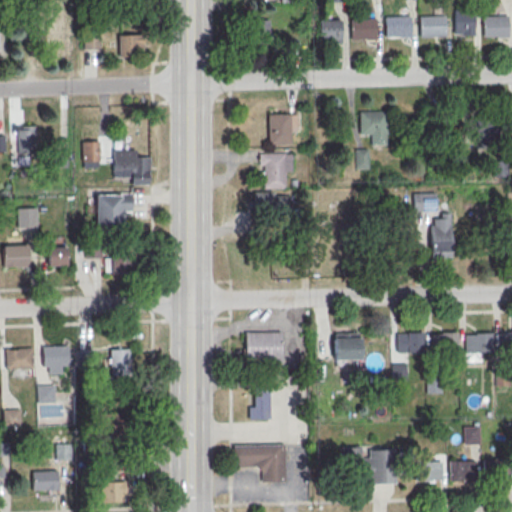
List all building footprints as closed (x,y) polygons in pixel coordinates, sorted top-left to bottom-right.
[(65,49),(65,1),(48,1),(48,25),(42,25),(42,49),(65,49)] [(454,9),(473,9),(473,36),(461,36),(461,34),(454,34),(454,9)] [(418,16),(445,15),(445,36),(419,36),(418,16)] [(482,16),(508,15),(509,36),(482,36),(482,16)] [(384,16),(410,16),(410,36),(384,37),(384,16)] [(269,19),(251,19),(251,46),(269,46),(269,19)] [(349,19),(375,19),(376,39),(350,40),(349,19)] [(316,21),(343,21),(343,42),(317,42),(316,21)] [(82,48),(97,48),(97,30),(82,30),(82,48)] [(142,34),(117,34),(117,55),(142,55),(142,34)] [(369,144),(385,144),(385,110),(358,110),(358,134),(369,134),(369,144)] [(267,115),(289,114),(289,115),(295,115),(296,131),(289,132),(290,145),(268,146),(267,115)] [(35,154),(35,125),(16,125),(16,154),(35,154)] [(81,143),(99,143),(99,161),(82,161),(81,143)] [(354,148),(354,168),(368,168),(368,148),(354,148)] [(49,150),(67,150),(67,167),(50,168),(49,150)] [(113,150),(135,150),(135,157),(149,157),(149,173),(147,173),(147,185),(130,185),(130,177),(112,177),(113,150)] [(263,165),(258,165),(258,153),(285,153),(285,189),(263,189),(263,165)] [(492,161),(508,161),(508,178),(492,178),(492,161)] [(254,192),(272,192),(272,196),(286,196),(286,208),(276,208),(276,224),(272,226),(273,235),(255,235),(255,213),(250,213),(250,201),(254,201),(254,192)] [(95,195),(94,233),(119,233),(120,220),(123,220),(123,212),(130,212),(130,193),(115,193),(115,195),(95,195)] [(411,194),(434,193),(434,211),(412,211),(411,194)] [(16,208),(36,208),(37,227),(16,228),(16,208)] [(429,256),(451,256),(451,214),(429,214),(429,256)] [(1,247),(27,246),(28,266),(2,267),(1,247)] [(47,266),(66,266),(66,247),(47,247),(47,266)] [(499,331),(511,331),(511,351),(500,351),(499,331)] [(245,333),(280,333),(280,362),(245,362),(245,333)] [(333,339),(335,339),(335,333),(359,333),(360,359),(334,360),(333,339)] [(396,334),(422,333),(423,353),(396,354),(396,334)] [(430,333),(457,333),(457,353),(431,353),(430,333)] [(464,334),(491,333),(491,353),(465,353),(464,334)] [(41,347),(67,346),(68,366),(42,367),(41,347)] [(5,349),(31,348),(31,368),(5,369),(5,349)] [(109,350),(129,349),(130,375),(110,375),(109,350)] [(77,350),(92,350),(93,367),(78,368),(77,350)] [(391,364),(406,364),(407,380),(392,381),(391,364)] [(495,370),(510,370),(510,387),(495,387),(495,370)] [(425,377),(443,376),(443,394),(426,394),(425,377)] [(36,386),(53,385),(54,402),(37,403),(36,386)] [(253,386),(269,386),(269,419),(248,420),(248,407),(254,407),(253,386)] [(2,410),(19,409),(20,426),(3,427),(2,410)] [(103,435),(125,435),(125,414),(103,414),(103,435)] [(465,427),(479,427),(480,443),(465,444),(465,427)] [(69,444),(54,444),(54,458),(69,458),(69,444)] [(232,445),(284,444),(285,481),(261,482),(261,472),(255,467),(232,467),(232,445)] [(341,448),(361,447),(362,458),(369,458),(368,450),(393,449),(395,484),(369,485),(369,479),(363,479),(363,483),(353,483),(352,479),(343,480),(341,448)] [(484,458),(509,458),(509,478),(484,479),(484,458)] [(414,462),(442,461),(442,482),(415,482),(414,462)] [(450,461),(476,461),(476,481),(450,482),(450,461)] [(31,472),(57,471),(58,489),(32,491),(31,472)] [(100,502),(124,502),(124,481),(100,481),(100,502)]
